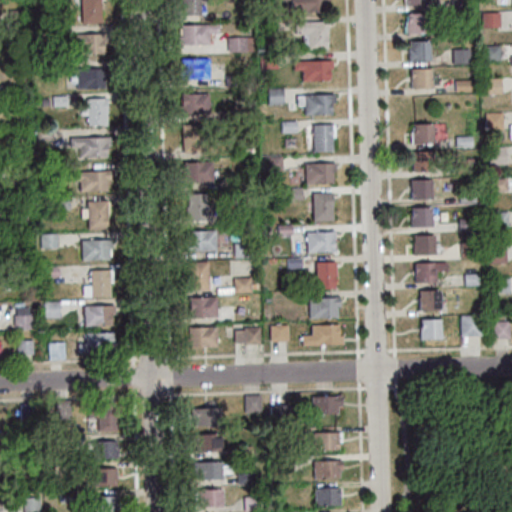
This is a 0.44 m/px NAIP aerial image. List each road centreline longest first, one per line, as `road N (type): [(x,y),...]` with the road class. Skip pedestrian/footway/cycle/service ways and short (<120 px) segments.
road 1 (residential): [(511,366),(0,383)]
road 2 (residential): [(154,511),(139,0)]
road 3 (residential): [(379,511),(365,0)]
